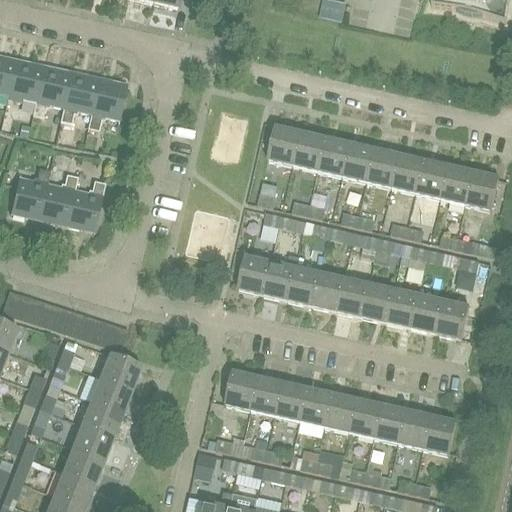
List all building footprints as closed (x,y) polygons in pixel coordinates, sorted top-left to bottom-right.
[(180,0),(154,0),(153,8),(177,14),(180,0)] [(434,0),(432,10),(455,13),(482,19),(505,26),(508,2),(508,0),(434,0)] [(0,97),(9,99),(16,63),(0,59),(0,97)] [(36,105),(44,69),(16,63),(9,99),(8,103),(22,106),(23,102),(36,105)] [(50,108),(64,111),(71,75),(44,69),(36,105),(33,120),(43,122),(45,111),(49,111),(50,108)] [(92,117),(99,81),(71,75),(64,111),(63,114),(60,126),(71,128),(73,117),(77,117),(78,114),(92,117)] [(119,122),(126,87),(99,81),(92,117),(91,121),(90,120),(90,126),(88,132),(98,134),(101,123),(104,124),(105,120),(119,122)] [(293,170),(301,136),(276,130),(269,164),(293,170)] [(318,175),(325,142),(301,136),(293,170),(318,175)] [(342,181),(350,147),(325,142),(318,175),(342,181)] [(367,186),(375,153),(350,147),(342,181),(367,186)] [(392,192),(399,158),(375,153),(367,186),(392,192)] [(416,198),(424,164),(399,158),(392,192),(416,198)] [(441,203),(449,169),(424,164),(416,198),(441,203)] [(466,209),(473,175),(449,169),(441,203),(466,209)] [(40,222),(48,188),(50,175),(39,172),(37,181),(34,180),(33,184),(19,181),(11,216),(40,222)] [(498,180),(473,175),(466,209),(490,214),(498,180)] [(66,229),(74,194),(78,181),(66,178),(64,188),(62,187),(61,191),(48,188),(40,222),(66,229)] [(94,235),(103,197),(105,187),(94,185),(92,194),(89,193),(88,197),(74,194),(66,229),(94,235)] [(260,197),(257,209),(273,212),(275,201),(260,197)] [(308,220),(310,209),(295,206),(292,216),(308,220)] [(325,213),(310,209),(308,220),(323,223),(325,213)] [(332,226),(357,231),(360,220),(335,214),(332,226)] [(280,232),(282,220),(266,216),(263,228),(280,232)] [(304,238),(307,226),(282,220),(280,232),(304,238)] [(375,224),(360,220),(357,231),(372,234),(375,224)] [(329,243),(332,231),(307,226),(304,238),(329,243)] [(406,242),(409,231),(393,227),(390,239),(406,242)] [(356,249),(358,237),(332,231),(329,243),(356,249)] [(425,234),(411,231),(409,231),(406,242),(422,246),(425,234)] [(456,254),(458,242),(442,238),(439,250),(456,254)] [(378,254),(381,243),(365,239),(362,251),(378,254)] [(497,251),(458,242),(456,254),(494,262),(497,251)] [(395,246),(381,243),(378,254),(376,264),(388,267),(390,257),(392,258),(395,246)] [(428,266),(430,254),(413,250),(410,262),(409,270),(424,274),(421,289),(422,289),(428,266)] [(452,271),(455,259),(430,254),(428,266),(452,271)] [(479,265),(455,259),(452,271),(477,277),(479,265)] [(264,301),(272,265),(247,260),(239,295),(264,301)] [(289,306),(297,271),(272,265),(264,301),(289,306)] [(313,312),(321,277),(297,271),(289,306),(313,312)] [(338,317),(346,282),(321,277),(313,312),(338,317)] [(363,323),(371,288),(346,282),(338,317),(363,323)] [(387,329),(395,293),(371,288),(363,323),(387,329)] [(412,334),(420,299),(395,293),(387,329),(412,334)] [(13,321),(20,298),(9,295),(2,318),(13,321)] [(23,325),(31,302),(20,298),(13,321),(23,325)] [(437,340),(445,304),(420,299),(412,334),(437,340)] [(34,328),(41,305),(31,302),(23,325),(34,328)] [(469,310),(445,304),(437,340),(462,345),(469,310)] [(45,332),(52,309),(41,305),(34,328),(45,332)] [(55,335),(63,312),(52,309),(45,332),(55,335)] [(66,339),(74,316),(63,312),(55,335),(66,339)] [(77,342),(84,319),(74,316),(66,339),(77,342)] [(88,346),(95,323),(84,319),(77,342),(88,346)] [(98,349),(106,326),(95,323),(88,346),(98,349)] [(0,326),(0,353),(8,357),(17,333),(0,326)] [(109,353),(117,330),(106,326),(98,349),(109,353)] [(127,333),(117,330),(109,353),(120,356),(127,333)] [(53,363),(59,348),(48,343),(41,359),(53,363)] [(66,343),(57,367),(68,371),(77,348),(66,343)] [(0,378),(8,357),(0,353),(0,378)] [(108,358),(99,382),(131,395),(141,371),(108,358)] [(63,384),(68,371),(57,367),(52,380),(63,384)] [(251,415),(258,380),(234,375),(226,410),(251,415)] [(34,377),(33,380),(28,378),(24,390),(40,396),(45,381),(34,377)] [(275,421),(283,386),(258,380),(251,415),(275,421)] [(122,418),(131,395),(99,382),(89,406),(122,418)] [(300,426),(308,391),(283,386),(275,421),(300,426)] [(34,411),(40,396),(24,390),(28,392),(22,407),(34,411)] [(325,432),(332,397),(308,391),(300,426),(325,432)] [(349,437),(357,403),(332,397),(325,432),(349,437)] [(45,398),(39,414),(50,418),(56,402),(45,398)] [(374,443),(382,408),(357,403),(349,437),(374,443)] [(113,442),(122,418),(89,406),(80,429),(113,442)] [(399,448),(407,414),(382,408),(374,443),(399,448)] [(45,432),(50,418),(39,414),(33,428),(45,432)] [(424,454),(431,419),(407,414),(399,448),(424,454)] [(456,425),(431,419),(424,454),(448,460),(456,425)] [(16,424),(10,439),(21,443),(27,428),(16,424)] [(104,466),(113,442),(80,429),(71,453),(104,466)] [(30,436),(20,460),(50,472),(50,471),(45,469),(41,468),(47,453),(37,449),(41,440),(30,436)] [(16,458),(21,443),(10,439),(4,454),(16,458)] [(241,460),(243,448),(217,442),(215,454),(241,460)] [(265,465),(268,454),(243,448),(241,460),(265,465)] [(94,489),(104,466),(71,453),(62,477),(94,489)] [(284,457),(268,454),(265,465),(281,469),(284,457)] [(373,454),(371,465),(368,476),(367,476),(364,488),(389,493),(391,481),(381,479),(382,475),(374,473),(377,455),(373,454)] [(49,475),(50,472),(20,460),(11,484),(30,491),(31,490),(23,487),(30,468),(49,475)] [(315,477),(317,465),(302,461),(300,473),(315,477)] [(237,477),(240,465),(225,462),(222,474),(237,477)] [(0,490),(2,491),(9,475),(12,467),(1,463),(0,464),(0,490)] [(262,483),(264,471),(240,465),(237,477),(262,483)] [(333,469),(317,465),(315,477),(331,480),(333,469)] [(286,488),(289,476),(264,471),(262,483),(286,488)] [(364,488),(367,476),(351,472),(349,484),(364,488)] [(311,494),(314,482),(289,476),(286,488),(311,494)] [(82,511),(85,511),(94,489),(62,477),(52,500),(82,511)] [(336,499),(339,488),(314,482),(311,494),(336,499)] [(413,498),(416,487),(400,483),(398,495),(413,498)] [(27,500),(30,491),(11,484),(2,507),(13,511),(19,497),(27,500)] [(431,490),(416,487),(413,498),(429,502),(431,490)] [(361,505),(363,493),(339,488),(336,499),(361,505)] [(385,510),(388,499),(363,493),(361,505),(385,510)] [(393,511),(410,511),(413,505),(388,499),(385,510),(393,511)] [(82,511),(52,500),(47,511),(82,511)]
